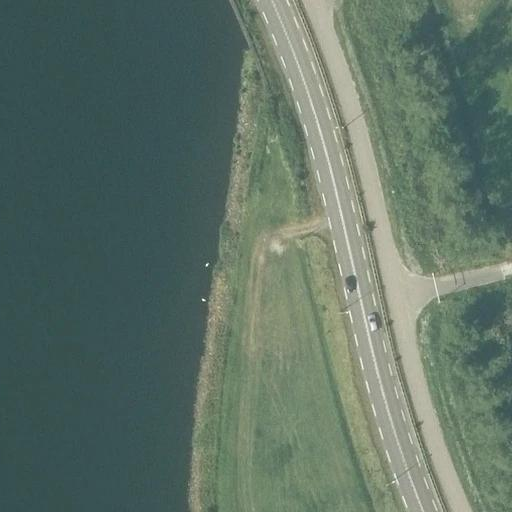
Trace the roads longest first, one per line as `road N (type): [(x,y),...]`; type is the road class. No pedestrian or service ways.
road 1 (unclassified): [(462,511),(419,391),(312,0)]
road 2 (primary): [(417,511),(384,406),(321,130),(272,0)]
road 3 (track): [(341,221),(303,229),(279,245),(260,278),(240,410),(241,511)]
